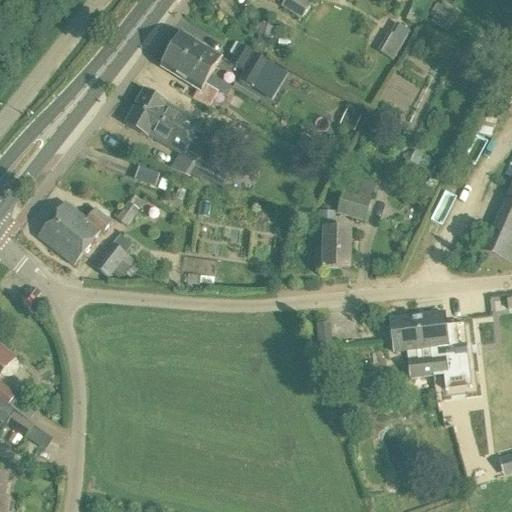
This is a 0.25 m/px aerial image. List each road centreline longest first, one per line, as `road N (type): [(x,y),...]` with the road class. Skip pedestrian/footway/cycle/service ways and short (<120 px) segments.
road 1 (unclassified): [(55,294),(250,306),(511,282)]
road 2 (unclassified): [(72,511),(77,370),(55,294)]
road 3 (primary): [(0,208),(127,38)]
road 4 (primary): [(127,38),(0,168)]
road 5 (residential): [(0,119),(93,0)]
